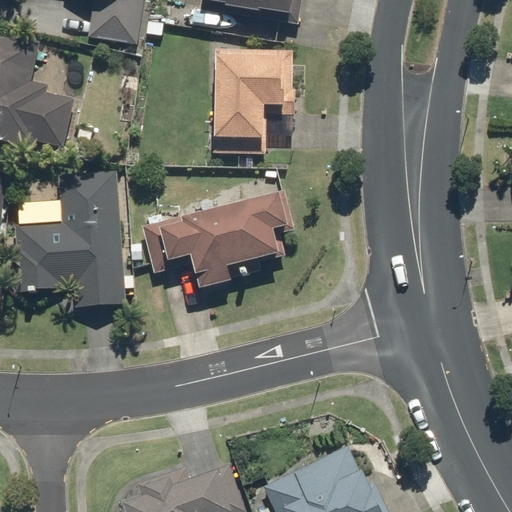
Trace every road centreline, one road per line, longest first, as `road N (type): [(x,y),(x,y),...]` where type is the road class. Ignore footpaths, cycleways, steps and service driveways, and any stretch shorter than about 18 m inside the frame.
road 1 (residential): [(45,399),(179,385),(434,321)]
road 2 (tertiary): [(417,231),(388,156),(386,0)]
road 3 (tertiary): [(461,0),(441,151),(417,231)]
road 4 (tertiary): [(434,321),(466,428),(511,493)]
